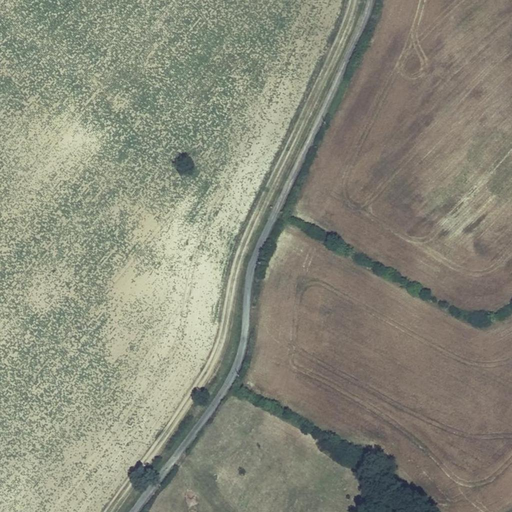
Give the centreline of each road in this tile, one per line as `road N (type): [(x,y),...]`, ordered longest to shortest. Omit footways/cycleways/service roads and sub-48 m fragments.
road 1 (residential): [(128,511),(236,358),(253,250),(368,0)]
road 2 (track): [(351,0),(235,258),(217,351),(108,511)]
